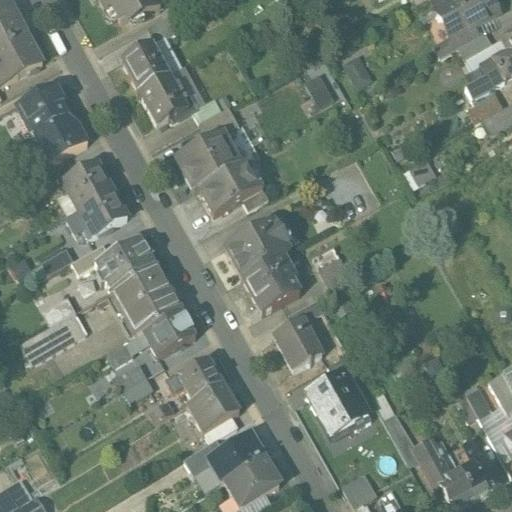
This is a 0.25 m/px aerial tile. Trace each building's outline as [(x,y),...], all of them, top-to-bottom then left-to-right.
[(96,0),(104,15),(111,11),(120,26),(138,17),(141,23),(159,13),(151,0),(96,0)] [(488,0),(459,0),(437,12),(452,41),(472,30),(497,16),(488,0)] [(7,6),(0,9),(0,54),(25,41),(7,6)] [(452,41),(434,51),(441,62),(478,42),(472,30),(452,41)] [(0,54),(0,93),(42,71),(25,41),(0,54)] [(151,50),(120,67),(137,98),(167,81),(151,50)] [(49,80),(9,101),(31,142),(35,139),(64,124),(58,113),(65,110),(49,80)] [(167,81),(137,98),(156,132),(167,126),(168,127),(187,116),(182,107),(184,106),(176,91),(174,93),(167,81)] [(212,106),(190,118),(197,131),(219,118),(212,106)] [(219,118),(197,131),(207,147),(222,139),(223,141),(237,133),(227,114),(219,118)] [(64,124),(35,139),(42,152),(37,155),(47,172),(86,152),(76,134),(71,137),(64,124)] [(207,147),(174,165),(193,199),(198,196),(240,173),(223,141),(222,139),(207,147)] [(434,165),(411,173),(417,190),(441,181),(434,165)] [(240,173),(198,196),(213,223),(242,207),(262,196),(261,194),(258,196),(253,187),(255,182),(247,169),(240,173)] [(96,170),(58,191),(63,201),(67,199),(76,216),(108,199),(101,187),(104,185),(96,170)] [(262,196),(242,207),(248,218),(268,207),(262,196)] [(108,199),(76,216),(86,234),(82,236),(88,245),(126,224),(118,209),(114,211),(108,199)] [(267,230),(252,239),(251,236),(237,244),(238,246),(224,254),(241,285),(283,262),(290,259),(278,238),(273,241),(267,230)] [(108,261),(94,270),(99,279),(96,280),(101,289),(104,287),(110,298),(154,272),(148,262),(151,260),(146,252),(143,253),(138,244),(108,261)] [(102,251),(71,268),(77,280),(94,270),(108,261),(102,251)] [(65,255),(41,269),(47,281),(72,267),(65,255)] [(283,262),(241,285),(261,322),(299,301),(286,277),(290,275),(283,262)] [(339,263),(318,275),(331,298),(352,287),(339,263)] [(110,298),(109,298),(134,344),(180,319),(155,272),(154,272),(110,298)] [(317,306),(287,322),(293,333),(302,328),(303,329),(324,318),(317,306)] [(74,319),(41,337),(52,358),(86,340),(74,319)] [(180,319),(148,337),(153,346),(148,349),(157,366),(195,344),(180,319)] [(293,333),(274,343),(293,378),(321,363),(303,329),(302,328),(293,333)] [(125,350),(106,361),(113,374),(132,363),(125,350)] [(347,362),(327,373),(333,385),(344,380),(354,397),(364,391),(347,362)] [(189,370),(178,377),(181,382),(177,384),(192,408),(221,390),(207,366),(192,375),(189,370)] [(511,375),(502,381),(511,399),(511,375)] [(306,401),(329,443),(352,430),(367,422),(354,397),(344,380),(333,385),(306,401)] [(511,419),(511,399),(502,381),(487,388),(507,423),(510,421),(511,419)] [(192,408),(185,412),(202,441),(203,440),(231,423),(238,419),(221,390),(192,408)] [(511,419),(510,421),(511,424),(511,439),(503,445),(511,461),(511,419)] [(352,430),(355,435),(370,427),(367,422),(352,430)] [(231,423),(203,440),(209,450),(237,433),(231,423)] [(251,440),(206,467),(220,490),(223,488),(261,465),(264,463),(251,440)] [(448,481),(439,465),(441,464),(439,461),(437,462),(429,447),(411,457),(434,498),(432,499),(439,511),(441,511),(441,510),(445,508),(447,511),(461,511),(474,505),(458,475),(448,481)] [(471,447),(462,452),(471,468),(480,463),(471,447)] [(471,468),(458,475),(474,505),(497,492),(480,463),(471,468)] [(261,465),(223,488),(237,511),(248,511),(279,494),(261,465)] [(346,504),(370,492),(363,480),(340,492),(346,504)] [(370,492),(346,504),(350,511),(364,511),(364,510),(376,503),(370,492)] [(41,511),(36,503),(20,511),(41,511)]
